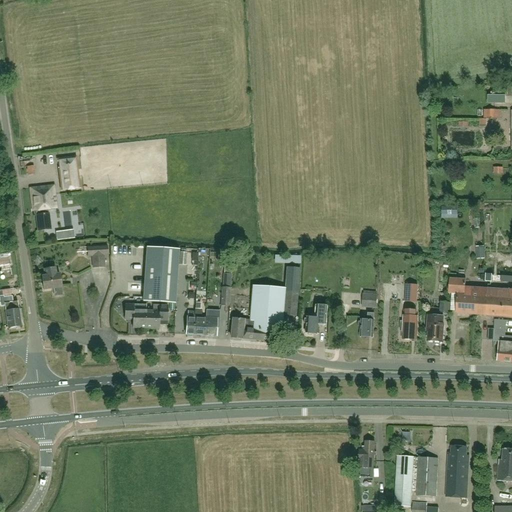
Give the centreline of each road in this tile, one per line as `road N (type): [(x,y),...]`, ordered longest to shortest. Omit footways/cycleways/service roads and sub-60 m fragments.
road 1 (unclassified): [(511,370),(353,367),(33,331)]
road 2 (primary): [(511,379),(234,371),(38,386)]
road 3 (unclassified): [(103,414),(107,422),(242,413),(511,415)]
road 4 (primary): [(103,414),(279,403),(511,406)]
road 5 (unclassified): [(33,331),(0,85)]
